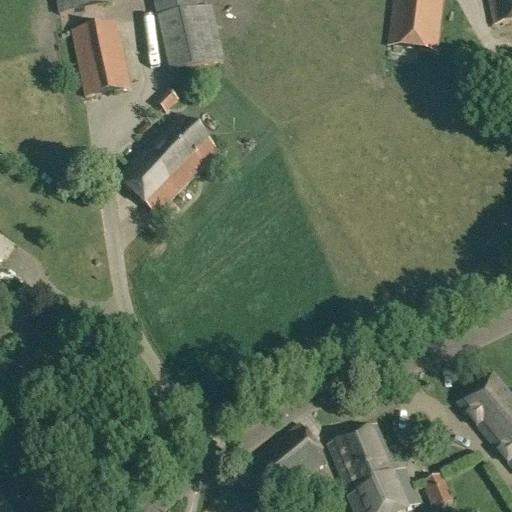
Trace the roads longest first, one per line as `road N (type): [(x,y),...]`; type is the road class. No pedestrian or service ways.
road 1 (unclassified): [(155,511),(336,391),(511,325)]
road 2 (unknown): [(101,165),(113,128),(143,101),(148,85),(132,0)]
